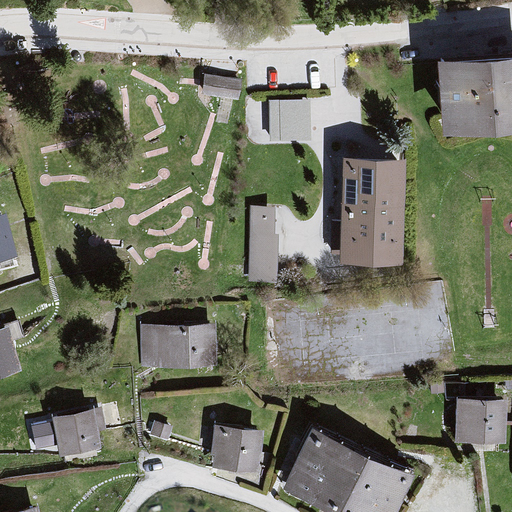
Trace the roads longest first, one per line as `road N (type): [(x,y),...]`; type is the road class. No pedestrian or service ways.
road 1 (tertiary): [(511,16),(275,42),(44,24),(0,28)]
road 2 (residential): [(269,511),(172,476),(145,484),(124,511)]
